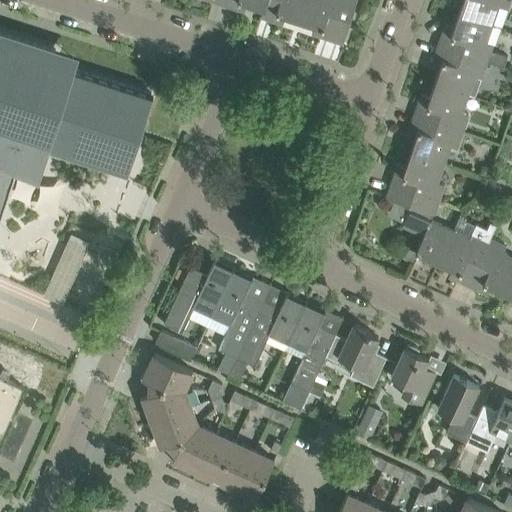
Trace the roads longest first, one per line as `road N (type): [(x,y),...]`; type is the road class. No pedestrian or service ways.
road 1 (residential): [(70,449),(180,203)]
road 2 (residential): [(511,355),(316,263)]
road 3 (residential): [(243,57),(67,0)]
road 4 (residential): [(316,263),(373,103)]
road 5 (residential): [(180,203),(243,57)]
road 6 (residential): [(316,263),(180,203)]
road 7 (residential): [(204,511),(70,449)]
road 8 (residential): [(373,103),(243,57)]
